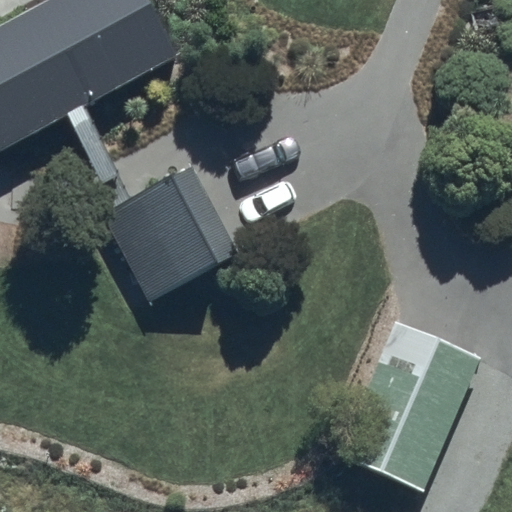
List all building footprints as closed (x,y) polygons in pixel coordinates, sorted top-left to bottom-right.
[(0,156),(174,66),(138,0),(77,0),(5,38),(0,28),(0,156)] [(241,256),(194,167),(102,218),(149,305),(241,256)] [(205,304),(150,330),(176,383),(231,357),(205,304)] [(333,441),(418,478),(476,345),(392,308),(333,441)] [(423,511),(398,498),(391,511),(423,511)]
